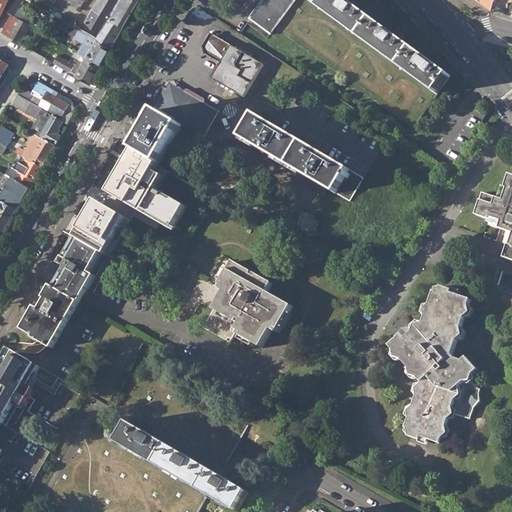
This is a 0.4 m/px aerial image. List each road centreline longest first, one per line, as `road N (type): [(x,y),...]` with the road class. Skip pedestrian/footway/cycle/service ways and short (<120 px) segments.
road 1 (residential): [(511,123),(404,279),(369,358),(372,421),(384,445),(416,462)]
road 2 (primary): [(0,290),(106,106)]
road 3 (primary): [(170,0),(106,106)]
road 4 (residential): [(277,511),(302,479),(321,480),(375,511)]
